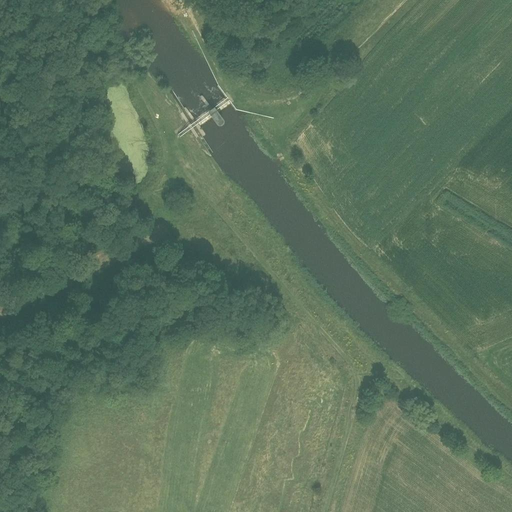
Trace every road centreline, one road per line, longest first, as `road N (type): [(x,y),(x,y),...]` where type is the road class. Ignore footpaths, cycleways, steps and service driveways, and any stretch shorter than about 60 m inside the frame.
road 1 (track): [(171,149),(351,366),(353,405),(322,511)]
road 2 (track): [(394,0),(300,94),(275,100),(243,80)]
